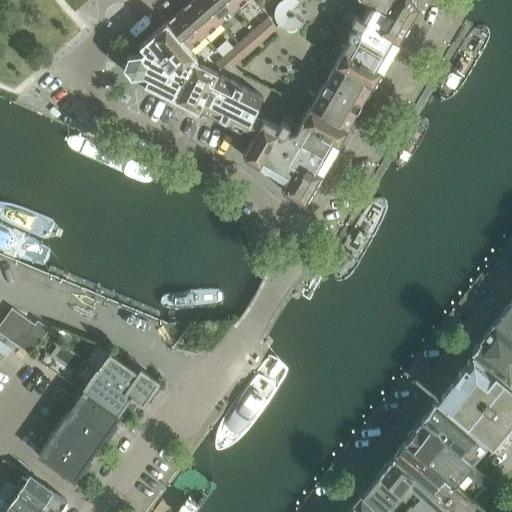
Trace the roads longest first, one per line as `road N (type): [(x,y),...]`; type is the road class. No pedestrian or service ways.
road 1 (residential): [(94,511),(152,434),(246,335),(302,230)]
road 2 (residential): [(302,230),(207,157),(101,97),(91,71),(95,52),(125,22)]
road 3 (residential): [(511,275),(327,511)]
road 4 (residential): [(302,230),(432,0)]
